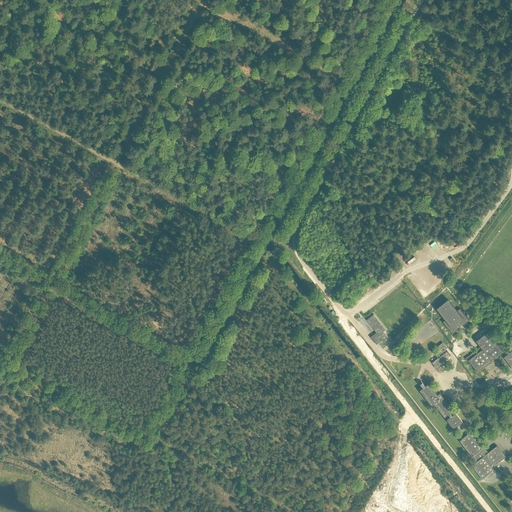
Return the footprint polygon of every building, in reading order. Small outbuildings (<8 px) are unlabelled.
[(457,328),(463,324),(469,320),(459,308),(457,310),(448,299),(437,307),(436,308),(442,315),(445,319),(443,321),(452,333),(458,329),(457,328)] [(376,344),(382,339),(386,344),(391,341),(383,331),(385,329),(373,314),(367,320),(376,332),(374,333),(370,337),(376,344)] [(469,361),(475,369),(474,370),(477,373),(481,370),(480,369),(481,369),(481,370),(485,367),(484,366),(485,366),(485,367),(489,364),(488,363),(489,363),(489,364),(493,361),(492,359),(502,351),(496,344),(487,332),(476,340),(480,346),(477,348),(478,349),(477,350),(477,349),(473,352),(474,352),(473,353),(473,352),(470,355),(470,356),(469,355),(465,358),(468,362),(469,361)] [(450,355),(446,351),(444,349),(446,348),(442,342),(437,346),(439,350),(434,354),(438,358),(432,362),(434,365),(436,368),(438,370),(441,367),(439,364),(450,355)] [(511,350),(503,357),(511,367),(511,350)] [(439,392),(437,394),(428,383),(425,386),(421,380),(419,382),(423,387),(419,390),(433,407),(435,405),(444,417),(448,414),(450,417),(447,420),(453,428),(462,422),(455,413),(452,416),(449,413),(453,410),(439,392)] [(484,447),(485,447),(472,431),(459,440),(472,457),(473,456),(476,461),(471,465),(482,479),(494,470),(491,467),(494,465),(506,457),(497,445),(488,452),(484,447)]
